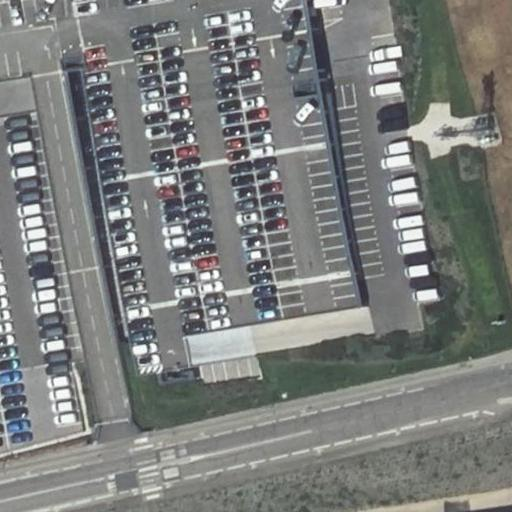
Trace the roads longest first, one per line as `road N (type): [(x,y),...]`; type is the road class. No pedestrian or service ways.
road 1 (unclassified): [(511,376),(0,499)]
road 2 (unknown): [(327,297),(215,314),(173,311),(138,112)]
road 3 (unknown): [(365,0),(392,267),(366,287),(327,297)]
road 4 (unknown): [(12,102),(47,355)]
road 5 (unknown): [(208,101),(246,309)]
road 6 (unknown): [(289,99),(327,297)]
road 7 (unknown): [(65,34),(255,0)]
